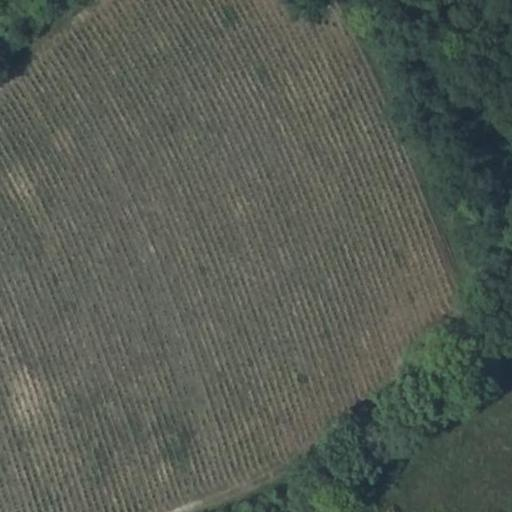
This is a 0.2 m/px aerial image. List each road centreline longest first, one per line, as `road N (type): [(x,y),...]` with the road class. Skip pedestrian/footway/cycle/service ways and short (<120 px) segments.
road 1 (track): [(171,511),(314,458),(430,352),(462,279),(355,10),(336,0)]
road 2 (track): [(102,0),(0,77)]
